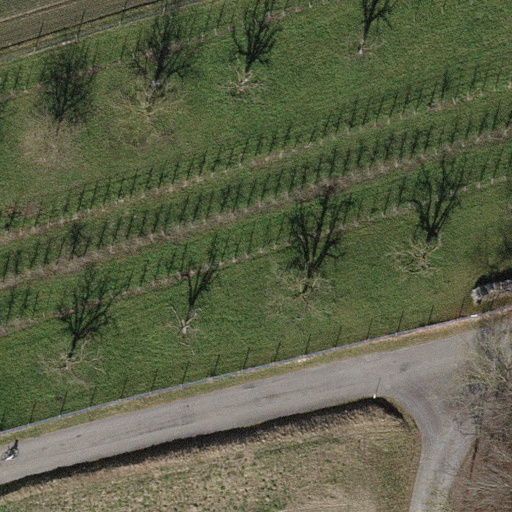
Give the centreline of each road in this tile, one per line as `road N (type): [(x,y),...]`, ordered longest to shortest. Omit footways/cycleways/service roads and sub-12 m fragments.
road 1 (track): [(0,471),(183,417),(456,375),(511,350)]
road 2 (track): [(456,375),(434,511)]
